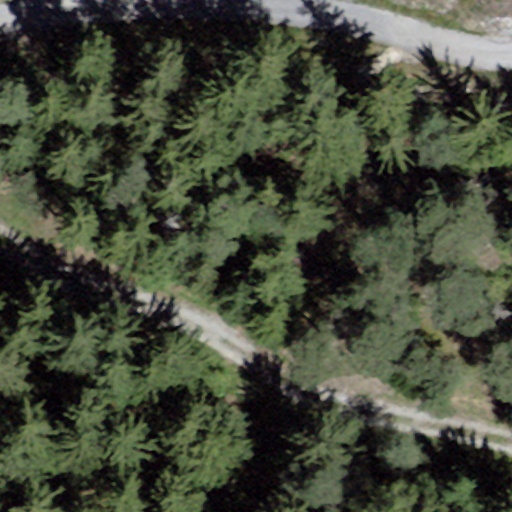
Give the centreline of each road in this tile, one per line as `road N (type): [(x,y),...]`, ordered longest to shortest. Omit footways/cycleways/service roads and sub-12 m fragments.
road 1 (track): [(0,243),(40,270),(198,330),(323,410),(511,449)]
road 2 (track): [(0,15),(50,7),(305,14),(511,63)]
